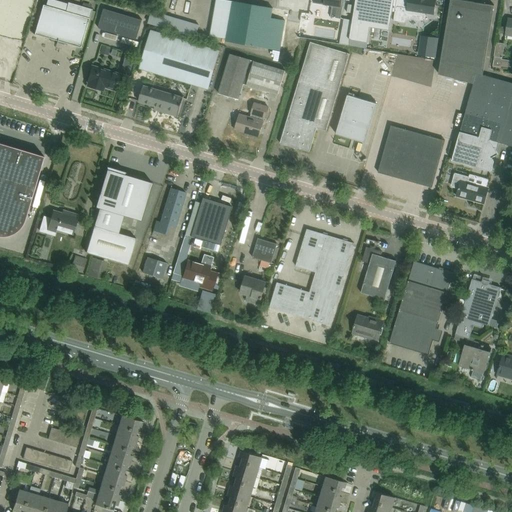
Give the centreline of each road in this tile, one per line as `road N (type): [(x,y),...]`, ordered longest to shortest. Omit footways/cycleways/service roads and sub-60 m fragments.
road 1 (unclassified): [(511,249),(0,99)]
road 2 (tertiary): [(511,476),(219,391)]
road 3 (tertiary): [(188,382),(0,326)]
road 4 (residential): [(188,382),(149,511)]
road 5 (residential): [(182,511),(219,391)]
